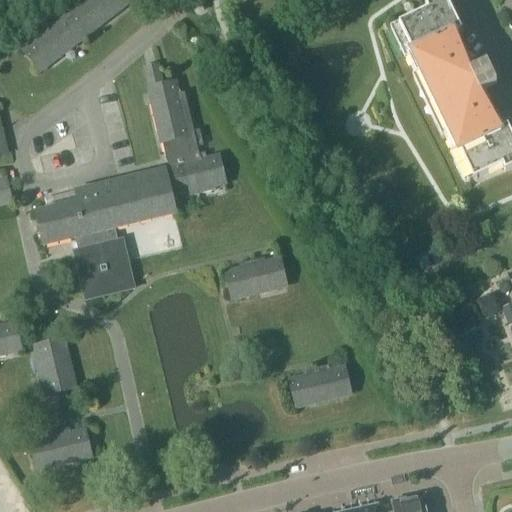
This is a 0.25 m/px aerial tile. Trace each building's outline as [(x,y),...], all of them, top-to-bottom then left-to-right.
[(83,38),(105,21),(90,0),(89,0),(79,0),(76,3),(80,8),(67,17),(83,38)] [(89,0),(90,0),(105,21),(127,4),(124,0),(89,0)] [(511,94),(498,89),(486,65),(473,72),(470,73),(453,36),(462,32),(446,0),(434,0),(425,5),(428,10),(399,24),(413,54),(407,57),(453,154),(459,151),(474,181),(503,167),(505,172),(511,169),(511,94)] [(41,29),(45,34),(61,55),(83,38),(67,17),(56,26),(52,20),(41,29)] [(35,42),(23,52),(39,72),(61,55),(45,34),(41,29),(31,37),(35,42)] [(150,88),(162,86),(157,65),(146,67),(145,68),(150,88)] [(168,165),(169,170),(76,193),(78,204),(36,215),(44,246),(75,238),(77,247),(79,253),(79,254),(77,254),(87,298),(131,288),(120,244),(118,244),(115,229),(176,214),(171,196),(182,194),(183,198),(215,190),(214,186),(225,183),(219,158),(216,159),(207,161),(205,153),(199,155),(197,147),(203,146),(200,130),(199,130),(194,132),(192,125),(184,93),(177,95),(174,83),(162,86),(150,88),(149,89),(150,91),(168,165)] [(6,181),(0,182),(0,205),(12,202),(6,181)] [(422,270),(431,266),(425,252),(416,256),(422,270)] [(286,287),(280,261),(266,265),(265,258),(251,262),(259,293),(286,287)] [(231,300),(259,293),(251,262),(238,265),(240,271),(225,275),(231,300)] [(0,355),(21,350),(15,325),(1,329),(0,324),(0,355)] [(35,347),(41,371),(69,365),(63,340),(35,347)] [(41,371),(47,396),(75,389),(69,365),(41,371)] [(323,401),(351,394),(345,369),(330,373),(329,366),(316,369),(323,401)] [(296,408),(323,401),(316,369),(303,373),(304,379),(290,382),(296,408)] [(91,457),(85,432),(71,435),(70,429),(56,432),(64,463),(91,457)] [(36,470),(64,463),(56,432),(43,435),(45,441),(30,445),(36,470)] [(429,511),(425,495),(391,503),(393,511),(378,511),(377,506),(350,511),(429,511)]
